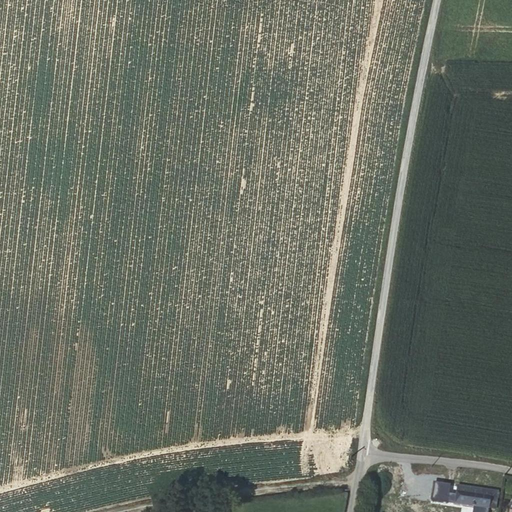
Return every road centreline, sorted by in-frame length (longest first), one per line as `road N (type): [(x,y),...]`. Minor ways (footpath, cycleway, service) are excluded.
road 1 (tertiary): [(437,0),(364,439)]
road 2 (track): [(125,511),(356,481)]
road 3 (residential): [(362,455),(511,470)]
